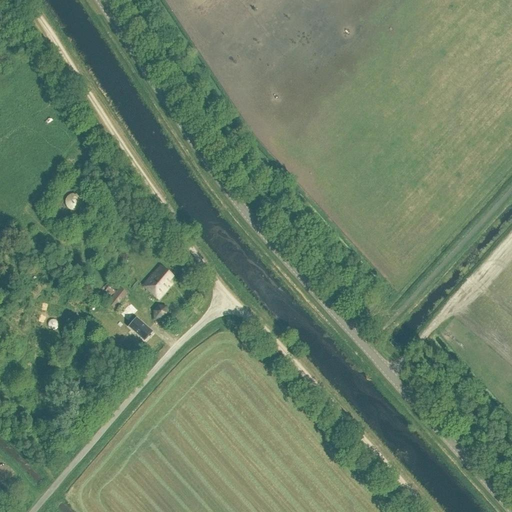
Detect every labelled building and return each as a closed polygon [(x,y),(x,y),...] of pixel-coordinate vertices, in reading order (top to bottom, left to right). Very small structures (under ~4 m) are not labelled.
[(67,205),(64,214),(73,217),(76,208),(67,205)] [(159,299),(171,286),(168,283),(172,278),(160,267),(143,285),(159,299)] [(115,310),(127,295),(120,289),(107,305),(115,310)] [(157,320),(160,321),(163,320),(166,319),(167,316),(168,313),(167,311),(165,308),(162,307),(159,308),(156,309),(155,312),(154,315),(155,317),(157,320)] [(153,333),(137,318),(129,327),(145,341),(153,333)]
